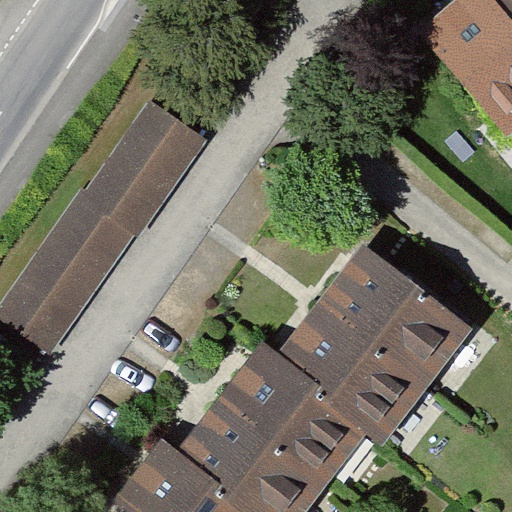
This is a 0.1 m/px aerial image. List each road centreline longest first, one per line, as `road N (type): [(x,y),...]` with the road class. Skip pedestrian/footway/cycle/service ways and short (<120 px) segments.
road 1 (residential): [(271,95),(0,481)]
road 2 (residential): [(271,95),(511,283)]
road 3 (tertiary): [(81,0),(0,120)]
